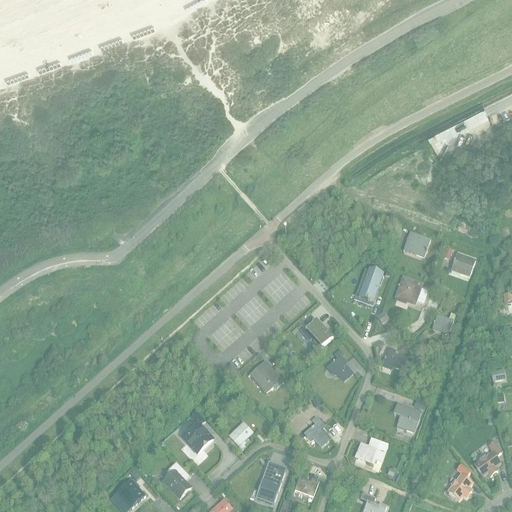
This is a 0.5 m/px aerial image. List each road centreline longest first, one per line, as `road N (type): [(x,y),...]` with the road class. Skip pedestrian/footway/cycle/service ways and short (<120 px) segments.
road 1 (unclassified): [(0,291),(43,265),(122,252),(282,109),(461,0)]
road 2 (unclassified): [(0,466),(265,238)]
road 3 (unclassified): [(265,238),(280,216),(379,137),(511,70)]
